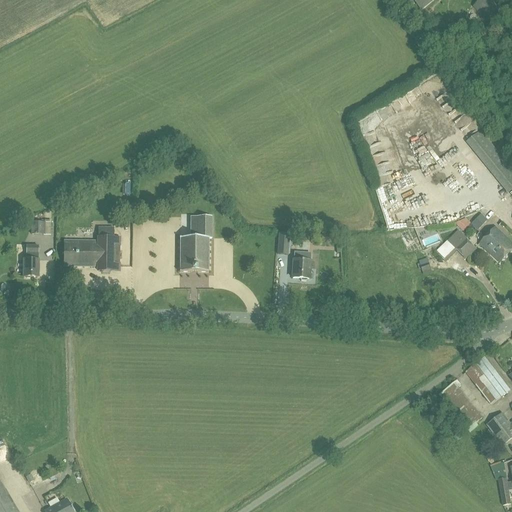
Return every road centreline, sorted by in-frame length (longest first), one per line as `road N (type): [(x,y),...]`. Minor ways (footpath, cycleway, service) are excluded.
road 1 (tertiary): [(494,330),(0,314)]
road 2 (unclassified): [(246,511),(494,330)]
